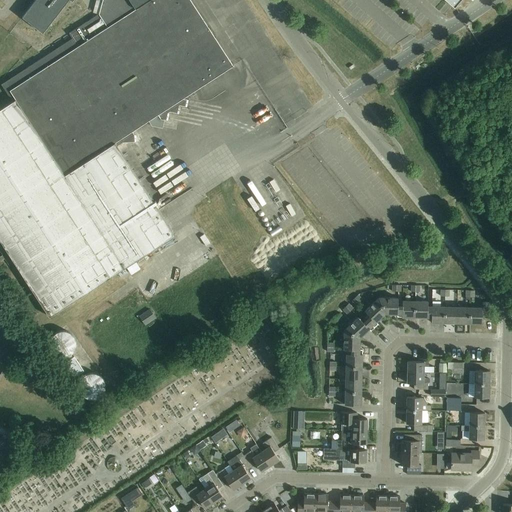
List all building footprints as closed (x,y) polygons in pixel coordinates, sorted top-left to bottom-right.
[(103,0),(99,13),(69,33),(78,46),(10,90),(16,99),(0,109),(0,239),(50,316),(175,235),(115,142),(233,66),(190,0),(103,0)] [(33,0),(20,16),(42,33),(67,0),(69,0),(72,1),(72,0),(33,0)] [(385,313),(379,297),(365,310),(371,316),(367,319),(375,327),(378,323),(376,321),(385,313)] [(399,297),(379,297),(385,313),(397,314),(397,317),(402,317),(403,305),(398,305),(399,297)] [(470,307),(470,323),(482,323),(482,316),(491,317),(491,305),(489,301),(482,300),(481,307),(470,307)] [(403,305),(402,317),(415,317),(416,301),(403,301),(403,305)] [(416,301),(415,317),(428,317),(428,301),(416,301)] [(445,322),(445,306),(432,306),(432,322),(445,322)] [(445,306),(445,322),(457,323),(457,307),(445,306)] [(457,307),(457,323),(470,323),(470,307),(457,307)] [(156,317),(150,308),(140,314),(146,323),(156,317)] [(358,317),(344,330),(360,337),(369,328),(371,330),(375,327),(367,319),(364,322),(358,317)] [(360,337),(344,330),(344,349),(352,349),(352,354),(362,354),(363,349),(359,349),(360,337)] [(71,354),(72,354),(73,353),(74,352),(74,351),(75,350),(75,349),(76,348),(76,347),(76,346),(76,345),(76,344),(76,343),(76,342),(76,341),(76,340),(76,339),(75,339),(75,338),(75,337),(74,337),(74,336),(73,335),(72,334),(71,334),(71,333),(70,333),(70,332),(69,332),(68,332),(67,331),(66,331),(65,331),(64,331),(63,331),(62,331),(61,331),(60,331),(59,331),(58,332),(57,332),(56,333),(55,333),(55,334),(54,334),(54,335),(53,335),(53,336),(52,336),(52,337),(52,338),(51,338),(51,339),(51,340),(50,340),(50,341),(50,342),(50,343),(50,344),(50,345),(50,346),(50,347),(51,348),(51,349),(52,350),(52,351),(53,351),(53,352),(54,353),(55,354),(56,354),(56,355),(57,355),(58,356),(59,356),(60,356),(61,357),(62,357),(63,357),(64,357),(65,357),(66,357),(66,356),(67,356),(68,356),(69,356),(70,355),(71,354)] [(362,354),(352,354),(347,353),(346,366),(362,367),(362,354)] [(73,379),(84,371),(74,357),(63,365),(73,379)] [(408,361),(407,372),(424,372),(424,366),(429,366),(429,361),(408,361)] [(362,367),(346,366),(346,379),(362,379),(362,367)] [(475,370),(475,383),(490,384),(490,371),(475,370)] [(424,372),(407,372),(407,383),(414,383),(414,389),(428,389),(428,378),(424,378),(424,372)] [(79,386),(79,387),(80,388),(80,389),(80,390),(80,391),(81,392),(81,393),(82,393),(82,394),(83,395),(84,396),(85,397),(86,397),(87,398),(88,398),(89,398),(90,399),(91,399),(92,399),(93,399),(94,399),(95,399),(96,398),(97,398),(98,398),(99,397),(100,397),(101,396),(102,395),(103,394),(104,393),(104,392),(105,391),(105,390),(105,389),(106,389),(106,388),(106,387),(106,386),(106,385),(106,384),(106,383),(105,382),(105,381),(105,380),(104,380),(104,379),(103,378),(102,377),(101,376),(100,375),(99,375),(98,374),(97,374),(96,374),(95,373),(94,373),(93,373),(92,373),(91,373),(90,373),(89,373),(88,374),(87,374),(86,374),(85,375),(84,375),(84,376),(83,376),(83,377),(82,377),(82,378),(81,379),(81,380),(80,380),(80,381),(80,382),(79,383),(79,384),(79,385),(79,386)] [(346,379),(346,391),(361,392),(362,379),(346,379)] [(490,384),(475,383),(475,396),(489,397),(490,384)] [(361,392),(346,391),(345,404),(361,405),(361,392)] [(407,397),(406,410),(428,411),(431,411),(431,405),(427,405),(427,404),(424,398),(422,398),(422,397),(407,397)] [(428,411),(406,410),(406,423),(421,423),(428,423),(429,414),(428,413),(428,411)] [(340,412),(340,424),(342,424),(342,430),(351,431),(367,431),(367,418),(357,418),(357,412),(344,412),(340,412)] [(470,426),(485,426),(485,413),(470,412),(470,426)] [(293,420),(293,429),(304,430),(304,420),(293,420)] [(231,423),(226,426),(229,431),(235,428),(231,423)] [(248,425),(239,427),(242,436),(250,433),(248,425)] [(484,439),(485,426),(470,426),(461,425),(461,430),(470,431),(469,438),(483,439),(484,439)] [(367,431),(351,431),(351,437),(343,437),(343,440),(337,439),(337,449),(343,449),(351,450),(356,449),(356,443),(366,443),(367,431)] [(5,443),(10,445),(15,434),(10,432),(5,442),(5,443)] [(221,438),(217,432),(211,436),(216,442),(221,438)] [(401,452),(418,453),(421,453),(422,435),(405,434),(404,440),(402,440),(401,452)] [(266,447),(262,451),(271,465),(280,460),(275,452),(280,449),(272,437),(263,443),(266,447)] [(203,440),(197,445),(200,449),(206,445),(203,440)] [(252,449),(243,455),(251,468),(257,464),(262,471),(271,465),(262,451),(257,443),(251,447),(252,449)] [(343,449),(337,449),(332,449),(332,456),(340,456),(340,455),(343,455),(342,467),(355,468),(355,462),(366,462),(366,449),(356,449),(351,450),(343,449)] [(471,453),(452,453),(451,463),(451,468),(451,469),(471,469),(471,465),(479,465),(479,451),(471,451),(471,453)] [(241,452),(228,461),(230,464),(233,469),(242,484),(251,478),(247,471),(251,468),(243,455),(241,452)] [(418,453),(401,452),(401,464),(407,464),(407,471),(407,474),(421,475),(421,471),(421,465),(418,464),(418,453)] [(198,457),(201,463),(207,460),(203,454),(198,457)] [(213,469),(212,470),(223,486),(228,482),(233,490),(242,484),(233,469),(230,464),(226,466),(224,468),(215,473),(213,469)] [(203,476),(198,479),(204,488),(214,502),(223,496),(218,489),(223,486),(212,470),(207,473),(203,476)] [(146,487),(151,483),(148,479),(143,482),(146,487)] [(214,502),(204,488),(199,491),(196,486),(187,492),(195,504),(200,501),(205,508),(214,502)] [(128,509),(134,505),(131,500),(137,497),(133,490),(121,498),(128,509)] [(315,511),(316,511),(316,494),(304,494),(304,500),(298,500),(297,511),(304,511),(310,511),(309,511),(315,511)] [(328,494),(316,494),(316,511),(315,511),(321,511),(328,511),(327,511),(333,511),(334,510),(334,501),(328,501),(328,494)] [(334,510),(333,511),(340,511),(350,511),(351,511),(352,495),(340,494),(340,501),(334,501),(334,510)] [(364,495),(352,495),(351,511),(369,511),(370,502),(364,502),(364,495)] [(376,502),(370,502),(369,511),(387,511),(388,496),(376,495),(376,502)] [(388,496),(387,511),(405,511),(406,503),(400,503),(400,496),(388,496)] [(265,508),(267,511),(291,511),(287,505),(282,508),(280,510),(274,502),(265,508)] [(511,511),(511,503),(503,504),(502,511),(511,511)]
